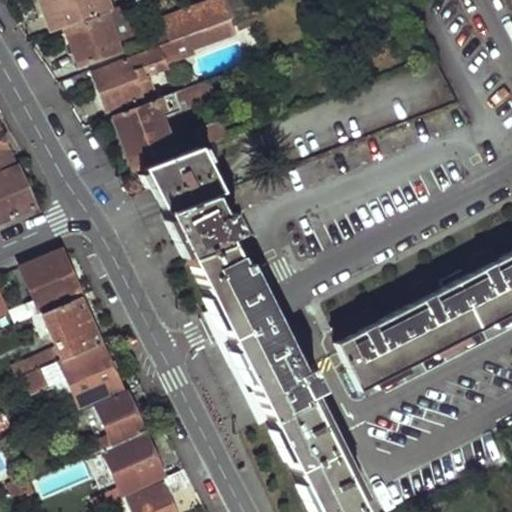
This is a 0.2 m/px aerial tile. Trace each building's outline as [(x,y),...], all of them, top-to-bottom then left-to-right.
[(111,10),(107,0),(36,0),(50,33),(92,17),(111,10)] [(164,4),(162,0),(137,0),(111,10),(92,17),(93,20),(64,32),(78,66),(107,55),(98,31),(164,4)] [(220,0),(161,22),(164,29),(147,36),(152,48),(156,47),(185,36),(186,36),(198,31),(228,20),(223,7),(220,0)] [(228,20),(198,31),(202,43),(232,32),(228,20)] [(202,43),(198,31),(186,36),(190,48),(202,43)] [(105,113),(139,100),(153,95),(146,76),(167,68),(165,63),(192,52),(190,48),(186,36),(185,36),(156,47),(124,59),(126,64),(91,77),(105,113)] [(88,86),(84,74),(56,85),(62,95),(88,86)] [(226,90),(221,75),(188,88),(192,97),(199,95),(200,100),(226,90)] [(183,104),(178,92),(155,100),(141,105),(111,117),(133,172),(140,169),(188,151),(171,108),(183,104)] [(155,100),(153,95),(139,100),(141,105),(155,100)] [(242,131),(237,117),(211,127),(217,140),(242,131)] [(0,164),(11,160),(12,160),(0,137),(0,164)] [(228,190),(210,143),(188,151),(140,169),(163,214),(211,196),(228,190)] [(0,221),(33,207),(16,165),(13,166),(11,160),(0,164),(0,221)] [(220,217),(211,196),(163,214),(185,260),(226,245),(223,239),(238,233),(228,213),(220,217)] [(275,342),(226,245),(185,260),(312,511),(360,511),(346,484),(359,478),(354,467),(341,472),(319,430),(332,424),(327,414),(314,421),(303,397),(318,389),(307,368),(291,375),(280,353),(293,346),(288,335),(275,342)] [(511,309),(511,251),(491,262),(485,249),(468,258),(475,270),(430,293),(423,281),(407,288),(414,301),(376,320),(370,307),(331,328),(337,340),(332,343),(354,389),(511,309)] [(39,310),(78,293),(60,250),(20,267),(33,299),(28,303),(33,316),(40,313),(39,310)] [(98,345),(97,342),(78,296),(40,313),(33,316),(31,317),(38,335),(48,332),(55,347),(62,361),(98,345)] [(0,330),(9,327),(0,305),(0,330)] [(50,363),(34,370),(26,373),(16,378),(19,384),(21,383),(27,394),(50,382),(52,381),(53,383),(61,387),(68,383),(70,388),(78,404),(118,386),(100,344),(98,345),(62,361),(59,362),(57,360),(50,363)] [(59,362),(62,361),(55,347),(44,353),(50,363),(57,360),(59,362)] [(34,370),(50,363),(44,353),(21,363),(26,373),(34,370)] [(61,387),(53,383),(52,381),(50,382),(56,395),(70,388),(68,383),(61,387)] [(101,450),(143,431),(125,389),(93,402),(94,403),(80,410),(82,415),(96,409),(110,439),(99,445),(101,450)] [(121,493),(162,475),(143,431),(101,450),(119,491),(94,503),(95,507),(122,496),(121,493)] [(174,511),(167,495),(185,487),(179,472),(153,483),(155,488),(127,499),(131,511),(174,511)] [(12,495),(26,493),(23,487),(22,485),(19,478),(8,483),(12,495)]
